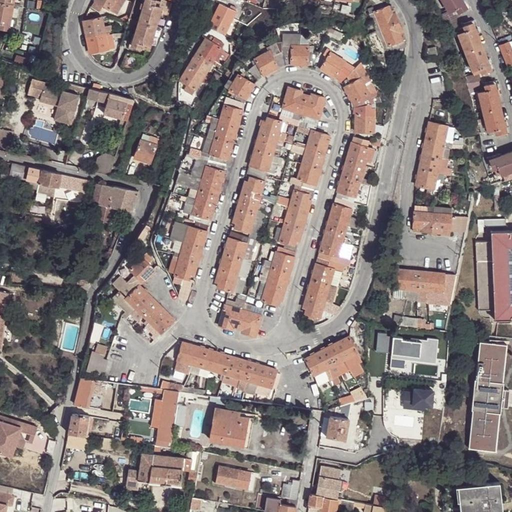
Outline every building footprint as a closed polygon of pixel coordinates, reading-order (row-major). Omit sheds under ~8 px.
[(94,0),(91,7),(99,12),(103,5),(111,9),(117,13),(125,1),(122,0),(94,0)] [(139,21),(156,27),(161,10),(162,8),(154,5),(156,1),(153,0),(145,0),(143,8),(139,21)] [(142,0),(141,8),(143,8),(145,0),(153,0),(156,1),(154,5),(162,8),(161,10),(162,11),(162,13),(169,15),(174,4),(163,0),(142,0)] [(441,0),(447,9),(449,13),(456,9),(459,13),(467,8),(462,0),(441,0)] [(459,13),(460,15),(471,9),(465,0),(462,0),(467,8),(459,13)] [(0,27),(8,29),(10,18),(12,4),(0,2),(0,27)] [(236,29),(243,14),(236,10),(237,8),(231,6),(230,8),(220,3),(212,19),(223,23),(222,26),(227,28),(228,26),(236,29)] [(332,10),(341,13),(343,6),(339,4),(338,5),(334,4),(332,10)] [(399,22),(395,14),(392,15),(389,6),(375,12),(370,14),(369,14),(372,23),(376,32),(385,53),(386,53),(386,54),(405,46),(406,39),(399,22)] [(441,13),(448,26),(456,22),(457,21),(456,17),(460,15),(459,13),(456,9),(449,13),(447,9),(441,13)] [(95,18),(83,20),(87,37),(104,33),(104,31),(101,17),(95,18)] [(8,29),(0,27),(0,29),(10,32),(13,19),(10,18),(8,29)] [(473,23),(477,34),(480,33),(475,20),(463,25),(464,27),(473,23)] [(141,49),(146,50),(150,51),(151,45),(150,45),(156,27),(139,21),(135,35),(132,45),(141,48),(141,49)] [(458,30),(459,34),(466,32),(464,28),(459,29),(456,22),(448,26),(451,33),(458,30)] [(376,32),(372,23),(366,26),(367,28),(364,30),(366,36),(376,32)] [(459,34),(466,53),(482,46),(477,34),(473,23),(464,27),(464,28),(466,32),(459,34)] [(329,27),(320,25),(319,32),(326,33),(329,27)] [(344,33),(329,27),(326,33),(345,42),(347,38),(343,36),(344,33)] [(104,33),(87,37),(90,53),(107,49),(107,48),(105,35),(104,33)] [(105,35),(107,48),(115,47),(114,37),(110,36),(110,35),(109,34),(105,35)] [(129,47),(141,50),(141,49),(141,48),(132,45),(135,35),(133,34),(129,47)] [(270,51),(278,67),(291,64),(308,64),(313,66),(318,53),(314,52),(314,45),(308,45),(308,36),(300,36),(300,35),(282,34),(282,41),(276,41),(267,46),(269,51),(270,51)] [(206,38),(197,53),(213,62),(213,61),(221,49),(221,48),(212,42),(206,38)] [(214,38),(212,42),(221,48),(224,44),(214,38)] [(511,46),(510,42),(499,45),(508,66),(511,64),(511,46)] [(466,53),(473,71),(480,68),(482,73),(491,70),(487,59),(482,46),(466,53)] [(221,49),(213,61),(222,67),(230,55),(221,49)] [(327,58),(330,52),(326,49),(322,55),(327,58)] [(263,75),(278,67),(270,51),(269,51),(255,59),(256,60),(257,63),(256,64),(248,69),(258,81),(263,75)] [(349,64),(330,52),(327,58),(321,68),(328,72),(336,77),(341,83),(348,77),(355,70),(349,64)] [(197,53),(189,66),(204,76),(205,74),(213,62),(197,53)] [(128,57),(126,57),(124,65),(124,66),(124,68),(124,69),(125,70),(127,70),(135,66),(126,63),(128,57)] [(491,70),(482,73),(483,76),(495,71),(490,58),(487,59),(491,70)] [(354,107),(370,102),(374,101),(372,97),(377,94),(370,82),(361,65),(355,70),(348,77),(351,82),(344,86),(353,102),(354,107)] [(184,83),(187,84),(196,90),(201,82),(203,78),(204,76),(189,66),(180,80),(184,83)] [(239,74),(234,81),(230,88),(231,89),(234,91),(245,98),(250,91),(255,84),(243,77),(241,75),(239,74)] [(468,78),(469,86),(480,84),(477,75),(475,76),(468,78)] [(203,78),(201,82),(205,85),(210,77),(209,76),(208,78),(206,80),(203,78)] [(230,88),(234,81),(230,78),(225,85),(230,88)] [(495,83),(498,94),(500,94),(497,81),(485,83),(486,86),(495,83)] [(487,91),(479,93),(484,112),(501,108),(498,94),(495,83),(486,86),(486,87),(487,91)] [(196,90),(187,84),(184,90),(192,96),(196,90)] [(480,84),(469,86),(471,95),(479,93),(479,89),(481,88),(480,84)] [(48,100),(47,105),(58,108),(54,121),(72,126),(81,96),(44,86),(41,98),(48,100)] [(133,101),(88,88),(87,96),(106,102),(103,113),(127,121),(133,101)] [(297,115),(300,116),(306,96),(301,95),(297,94),(298,90),(288,88),(282,110),(282,111),(286,112),(297,115)] [(219,120),(214,138),(232,143),(245,98),(234,91),(233,93),(230,98),(224,96),(222,104),(224,105),(219,120)] [(300,116),(302,116),(317,121),(324,98),(315,95),(314,99),(310,98),(306,96),(300,116)] [(373,132),(373,123),(374,108),(371,107),(370,102),(354,107),(355,114),(355,131),(368,132),(367,136),(371,137),(373,135),(373,132)] [(501,108),(484,112),(485,118),(487,125),(490,138),(498,137),(498,135),(507,132),(504,121),(501,108)] [(297,126),(298,120),(296,119),(285,116),(281,115),(279,121),(282,122),(288,124),(296,126),(297,126)] [(302,116),(301,120),(316,125),(317,121),(302,116)] [(207,135),(214,138),(219,120),(212,118),(207,135)] [(255,150),(272,155),(275,145),(276,141),(277,138),(279,130),(282,122),(279,121),(267,118),(266,123),(263,122),(255,150)] [(479,126),(487,125),(485,118),(478,120),(479,126)] [(316,125),(301,120),(305,124),(303,128),(312,131),(313,127),(316,127),(316,125)] [(507,121),(504,121),(507,132),(498,135),(498,137),(510,134),(507,121)] [(288,124),(282,122),(279,130),(286,132),(288,124)] [(454,127),(447,126),(447,125),(429,122),(416,185),(428,187),(427,192),(433,193),(437,172),(445,173),(450,174),(451,168),(446,167),(448,158),(441,157),(444,144),(445,144),(445,147),(450,148),(451,143),(454,144),(453,147),(463,148),(462,145),(463,145),(463,141),(462,141),(462,137),(458,137),(458,140),(452,139),(454,127)] [(383,124),(373,123),(373,132),(383,132),(383,124)] [(294,131),(310,135),(312,131),(303,128),(297,126),(296,126),(294,131)] [(12,132),(0,129),(0,151),(8,153),(12,132)] [(286,132),(279,130),(277,138),(281,138),(283,139),(286,132)] [(310,135),(302,164),(320,169),(323,155),(327,144),(324,144),(326,135),(315,132),(312,131),(310,135)] [(151,162),(152,158),(158,139),(143,134),(136,152),(134,156),(134,157),(150,163),(151,162)] [(209,153),(214,138),(207,135),(202,151),(209,153)] [(365,162),(367,162),(370,163),(374,150),(367,147),(368,141),(353,137),(342,175),(359,181),(360,176),(365,162)] [(232,143),(214,138),(209,153),(206,166),(224,171),(232,143)] [(448,158),(450,148),(445,147),(445,144),(444,144),(441,157),(448,158)] [(272,155),(280,157),(283,147),(281,146),(275,145),(272,155)] [(206,166),(209,153),(202,151),(191,148),(189,153),(199,156),(191,181),(201,184),(206,166)] [(248,172),(264,177),(266,170),(268,171),(268,169),(272,155),(255,150),(248,172)] [(491,161),(495,170),(495,169),(500,168),(502,175),(511,171),(511,152),(501,156),(491,161)] [(109,175),(115,157),(106,154),(96,158),(93,172),(109,175)] [(492,170),(495,170),(491,161),(501,156),(501,154),(488,159),(492,170)] [(268,169),(275,171),(277,162),(280,163),(282,158),(280,157),(272,155),(268,169)] [(25,166),(14,164),(11,178),(22,180),(25,166)] [(320,169),(302,164),(298,179),(315,185),(320,169)] [(25,166),(22,180),(29,181),(32,168),(25,166)] [(197,215),(210,219),(214,208),(217,196),(220,184),(224,171),(206,166),(201,184),(191,181),(177,178),(175,184),(191,189),(189,197),(188,197),(185,204),(184,212),(197,215)] [(44,170),(32,168),(29,181),(27,188),(40,190),(44,170)] [(64,175),(44,170),(40,190),(39,193),(54,197),(57,186),(61,187),(64,175)] [(445,173),(437,172),(433,193),(441,194),(445,173)] [(77,178),(64,175),(61,187),(89,194),(92,181),(77,178)] [(359,181),(342,175),(337,191),(354,196),(359,181)] [(372,179),(363,176),(360,176),(359,181),(371,184),(372,179)] [(256,209),(258,202),(261,194),(264,182),(250,177),(248,182),(247,185),(244,185),(234,218),(238,219),(237,223),(235,228),(240,229),(244,231),(248,232),(250,232),(255,214),(256,209)] [(315,185),(298,179),(291,177),(288,188),(294,190),(309,195),(312,196),(315,185)] [(114,186),(103,183),(96,215),(95,219),(96,219),(106,221),(110,207),(112,195),(114,186)] [(139,191),(114,186),(112,195),(110,207),(130,212),(139,191)] [(294,190),(288,188),(282,208),(285,208),(286,205),(290,206),(294,190)] [(307,200),(309,195),(294,190),(290,206),(289,210),(283,228),(280,241),(281,241),(285,242),(294,245),(296,240),(297,237),(300,237),(310,200),(307,200)] [(337,257),(337,256),(341,243),(343,234),(346,227),(349,214),(353,202),(354,196),(337,191),(320,251),(320,252),(337,257)] [(261,194),(258,202),(267,205),(268,203),(274,204),(276,196),(271,194),(270,196),(261,194)] [(353,202),(349,214),(355,216),(357,210),(361,212),(363,204),(353,202)] [(445,229),(451,229),(465,229),(468,215),(450,213),(451,206),(429,205),(429,204),(414,204),(413,231),(442,232),(442,228),(445,229)] [(265,212),(256,209),(255,214),(261,216),(264,217),(265,212)] [(240,229),(238,234),(255,239),(261,216),(255,214),(250,232),(248,232),(247,233),(243,232),(244,231),(240,229)] [(349,214),(346,227),(351,228),(351,230),(356,231),(356,229),(363,230),(364,227),(358,225),(359,219),(355,218),(355,216),(349,214)] [(207,231),(210,219),(197,215),(193,227),(207,231)] [(177,239),(185,242),(202,246),(207,231),(193,227),(176,222),(172,238),(177,239)] [(119,238),(124,227),(118,225),(117,226),(114,236),(119,238)] [(144,225),(139,234),(145,237),(150,229),(144,225)] [(280,241),(283,228),(278,227),(274,239),(280,241)] [(351,228),(346,227),(343,234),(349,236),(351,230),(351,228)] [(229,238),(224,253),(242,259),(246,243),(254,246),(256,239),(255,239),(238,234),(230,231),(229,238)] [(494,312),(495,321),(511,320),(511,231),(490,233),(491,243),(475,243),(479,312),(494,312)] [(349,236),(343,234),(341,243),(345,244),(345,242),(351,244),(352,241),(348,240),(349,236)] [(177,239),(173,253),(180,255),(185,242),(177,239)] [(176,273),(175,275),(184,277),(189,278),(191,274),(191,271),(195,271),(198,260),(202,246),(185,242),(180,255),(179,259),(176,273)] [(297,246),(294,245),(285,242),(284,244),(283,248),(295,252),(297,246)] [(246,243),(242,259),(249,261),(250,261),(254,246),(246,243)] [(294,257),(295,252),(283,248),(278,246),(277,252),(294,257)] [(134,272),(136,274),(143,281),(150,275),(155,270),(148,262),(153,258),(147,252),(130,268),(131,269),(134,272)] [(277,252),(272,268),(289,273),(294,257),(277,252)] [(333,269),(329,285),(338,287),(345,264),(348,265),(350,260),(337,256),(337,257),(320,252),(319,258),(328,260),(326,267),(333,269)] [(219,270),(217,278),(220,279),(219,282),(218,287),(229,291),(232,292),(232,291),(237,276),(238,272),(239,268),(242,259),(224,253),(221,263),(219,270)] [(179,259),(172,257),(169,270),(176,273),(179,259)] [(317,264),(326,267),(328,260),(319,258),(317,264)] [(249,261),(242,259),(239,268),(246,270),(249,261)] [(312,279),(329,285),(333,269),(326,267),(317,264),(316,264),(312,279)] [(264,280),(268,281),(272,268),(264,266),(259,280),(264,282),(264,280)] [(272,268),(268,281),(267,285),(264,296),(262,300),(277,305),(278,300),(279,296),(282,298),(286,286),(289,273),(272,268)] [(449,302),(457,273),(394,270),(393,297),(407,298),(407,300),(449,302)] [(26,274),(13,273),(12,283),(26,284),(26,274)] [(127,297),(140,284),(143,281),(136,274),(127,283),(121,277),(113,284),(121,291),(127,297)] [(237,276),(232,291),(239,293),(244,278),(241,277),(237,276)] [(189,278),(184,277),(179,293),(178,296),(180,300),(182,299),(187,299),(193,280),(189,278)] [(252,278),(249,288),(255,290),(258,280),(252,278)] [(320,315),(321,311),(325,298),(329,285),(312,279),(304,304),(308,305),(307,308),(304,319),(312,321),(314,316),(319,317),(320,315)] [(264,296),(267,285),(263,284),(261,283),(259,290),(258,290),(258,292),(259,292),(258,295),(264,296)] [(131,312),(135,317),(138,314),(142,318),(145,315),(144,315),(157,302),(148,293),(140,284),(127,297),(121,291),(113,299),(126,312),(123,315),(126,318),(131,312)] [(329,285),(325,298),(329,299),(329,301),(334,303),(338,287),(329,285)] [(0,290),(0,349),(1,349),(5,316),(0,315),(0,312),(6,314),(8,293),(0,290)] [(244,299),(241,298),(240,302),(230,300),(227,299),(219,325),(229,328),(230,325),(233,326),(238,327),(243,310),(244,306),(246,306),(247,304),(245,303),(248,295),(245,294),(244,299)] [(254,297),(248,295),(245,303),(247,304),(253,306),(255,298),(254,298),(254,297)] [(325,298),(321,311),(332,315),(334,315),(339,307),(335,303),(334,303),(329,301),(329,299),(325,298)] [(144,315),(145,315),(148,319),(151,322),(161,332),(174,319),(165,310),(157,302),(144,315)] [(246,306),(245,310),(261,315),(263,308),(253,306),(247,304),(246,306)] [(245,310),(243,310),(238,327),(243,329),(246,330),(245,333),(255,336),(261,315),(245,310)] [(407,327),(407,319),(407,318),(394,316),(394,325),(407,327)] [(140,332),(151,322),(148,319),(138,329),(140,332)] [(407,327),(417,327),(418,320),(407,319),(407,327)] [(386,333),(377,332),(376,348),(385,349),(386,335),(386,333)] [(392,336),(386,335),(385,349),(376,348),(375,351),(390,352),(392,336)] [(314,376),(318,385),(329,379),(325,369),(327,368),(329,372),(332,370),(331,366),(341,360),(343,364),(344,363),(346,366),(350,365),(346,358),(353,354),(357,362),(362,360),(350,336),(317,353),(306,359),(314,376)] [(401,336),(392,336),(390,352),(389,366),(404,368),(404,359),(405,355),(435,357),(437,338),(426,337),(426,339),(410,337),(410,339),(401,339),(401,336)] [(177,359),(178,359),(200,366),(205,348),(193,344),(183,341),(177,359)] [(507,345),(480,342),(469,449),(496,452),(500,407),(508,408),(510,390),(502,389),(507,345)] [(93,351),(89,368),(103,372),(106,360),(103,359),(107,346),(98,343),(96,352),(93,351)] [(200,366),(209,369),(224,373),(229,356),(216,351),(205,348),(200,366)] [(74,361),(76,354),(63,350),(61,358),(74,361)] [(327,368),(325,369),(329,379),(331,385),(340,381),(337,375),(341,373),(340,371),(350,366),(357,362),(353,354),(346,358),(350,365),(346,366),(344,363),(343,364),(341,360),(331,366),(332,370),(329,372),(327,368)] [(229,356),(224,373),(238,377),(242,378),(248,380),(253,362),(240,359),(229,356)] [(200,366),(178,359),(176,366),(190,370),(190,372),(206,377),(209,369),(200,366)] [(272,387),(276,372),(277,370),(264,366),(253,362),(248,380),(253,381),(257,383),(272,387)] [(281,374),(276,372),(272,387),(277,389),(281,374)] [(238,377),(224,373),(221,381),(238,386),(239,381),(237,381),(238,377)] [(92,379),(81,377),(80,383),(76,398),(74,404),(86,407),(92,383),(92,379)] [(245,389),(248,380),(242,378),(241,382),(239,381),(238,386),(237,387),(245,389)] [(253,381),(248,380),(245,389),(255,392),(255,391),(256,386),(254,386),(252,385),(253,381)] [(179,391),(205,394),(205,390),(184,387),(185,384),(163,381),(162,389),(167,389),(179,391)] [(272,387),(257,383),(256,386),(255,391),(269,395),(272,387)] [(405,390),(403,406),(413,407),(414,403),(425,404),(432,405),(434,389),(415,387),(414,391),(405,390)] [(167,389),(167,394),(162,428),(159,445),(170,447),(174,425),(177,405),(179,391),(167,389)] [(352,402),(331,409),(330,415),(349,419),(352,402)] [(186,406),(177,405),(174,425),(183,426),(186,406)] [(209,439),(241,444),(244,431),(246,431),(249,417),(239,416),(240,412),(215,407),(209,439)] [(331,409),(325,411),(321,435),(326,436),(330,415),(331,409)] [(0,412),(0,420),(1,418),(15,423),(17,418),(0,412)] [(71,413),(68,432),(74,433),(85,434),(88,415),(73,413),(71,413)] [(349,419),(330,415),(326,436),(345,440),(349,419)] [(249,446),(253,418),(249,417),(246,431),(244,431),(241,444),(249,446)] [(38,425),(17,418),(15,423),(1,418),(0,420),(0,449),(13,454),(16,444),(21,428),(35,433),(38,425)] [(152,444),(159,445),(162,428),(155,427),(153,440),(152,444)] [(21,428),(16,444),(24,446),(26,438),(33,440),(35,433),(21,428)] [(99,449),(111,449),(112,439),(100,438),(99,449)] [(185,457),(142,452),(140,469),(139,480),(141,480),(149,481),(181,485),(183,470),(185,457)] [(183,470),(190,471),(192,458),(185,457),(183,470)] [(94,459),(88,459),(88,468),(106,468),(106,459),(94,459)] [(216,477),(215,482),(249,489),(252,472),(219,466),(216,477)] [(316,494),(311,493),(309,506),(335,511),(341,479),(339,479),(340,469),(321,466),(316,494)] [(126,487),(140,489),(141,480),(139,480),(140,469),(129,468),(126,487)] [(189,480),(196,481),(198,472),(190,471),(189,480)] [(299,500),(302,481),(295,479),(294,485),(292,499),(299,500)] [(148,490),(149,481),(141,480),(140,489),(148,490)] [(292,499),(294,485),(284,483),(282,497),(292,499)] [(482,485),(474,486),(457,488),(459,511),(504,511),(502,483),(482,485)] [(15,494),(0,491),(0,511),(6,511),(8,503),(13,504),(15,494)] [(388,506),(390,495),(375,492),(373,503),(388,506)] [(201,510),(203,498),(193,497),(191,509),(201,510)] [(271,511),(279,511),(281,504),(282,499),(268,497),(266,511),(271,511)] [(386,511),(388,506),(373,503),(372,511),(373,511),(386,511)]
